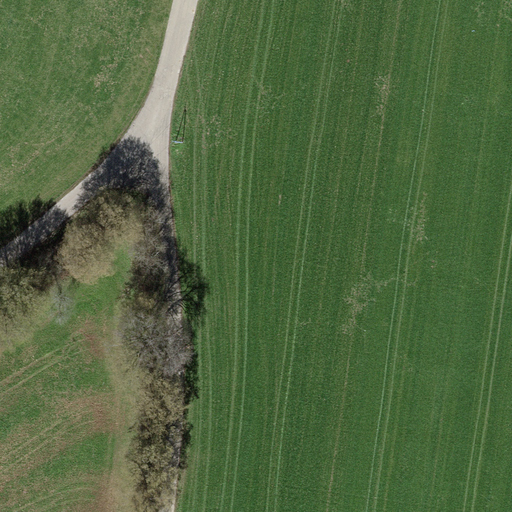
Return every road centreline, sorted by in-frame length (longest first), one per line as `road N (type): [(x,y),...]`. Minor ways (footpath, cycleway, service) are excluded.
road 1 (unclassified): [(147,147),(173,371),(162,511)]
road 2 (unclassified): [(147,147),(59,226),(0,260)]
road 3 (unclassified): [(181,0),(147,147)]
